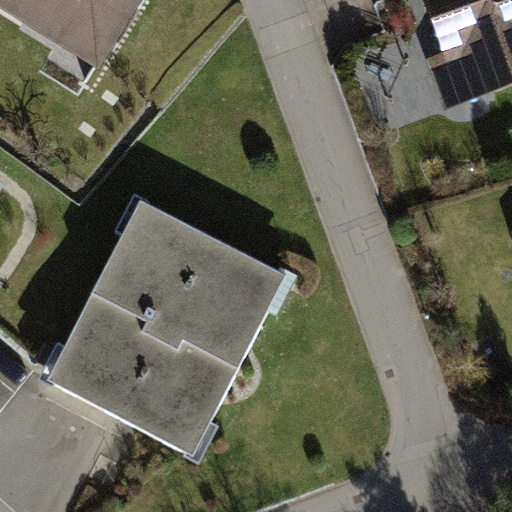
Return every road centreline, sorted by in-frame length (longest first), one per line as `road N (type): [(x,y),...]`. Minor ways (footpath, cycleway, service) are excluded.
road 1 (residential): [(448,466),(274,0)]
road 2 (residential): [(448,466),(337,511)]
